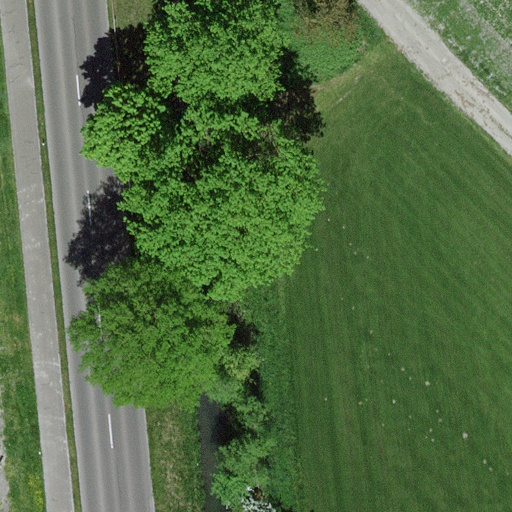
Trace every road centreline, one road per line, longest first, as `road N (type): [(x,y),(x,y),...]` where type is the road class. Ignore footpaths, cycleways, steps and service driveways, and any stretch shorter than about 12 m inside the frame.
road 1 (primary): [(129,511),(77,0)]
road 2 (track): [(383,0),(511,134)]
